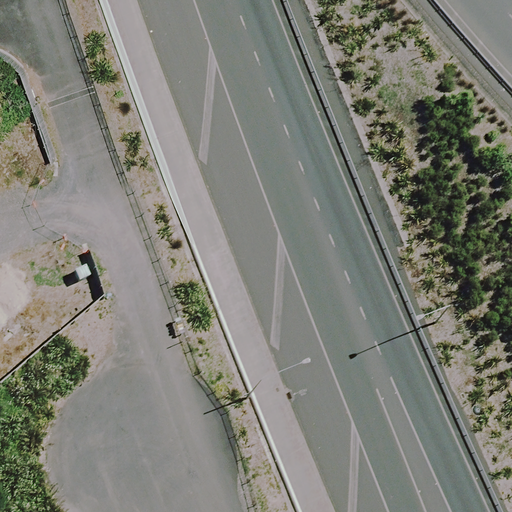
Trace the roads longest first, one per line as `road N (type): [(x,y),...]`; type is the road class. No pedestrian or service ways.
road 1 (motorway): [(469,511),(242,0)]
road 2 (trunk): [(405,511),(229,0)]
